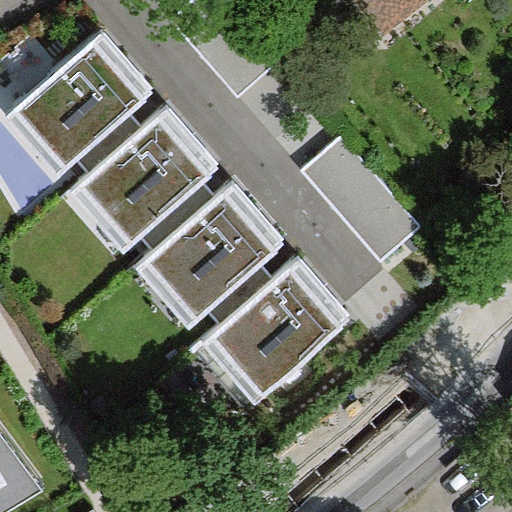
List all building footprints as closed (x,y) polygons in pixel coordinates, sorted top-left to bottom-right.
[(366,0),(387,24),(414,0),(366,0)] [(100,24),(4,110),(58,170),(154,84),(100,24)] [(221,161),(167,100),(71,184),(125,245),(221,161)] [(390,250),(429,215),(347,125),(308,161),(390,250)] [(232,176),(136,261),(188,320),(284,235),(232,176)] [(300,252),(201,336),(253,396),(352,312),(300,252)] [(0,505),(44,482),(0,424),(0,505)]
